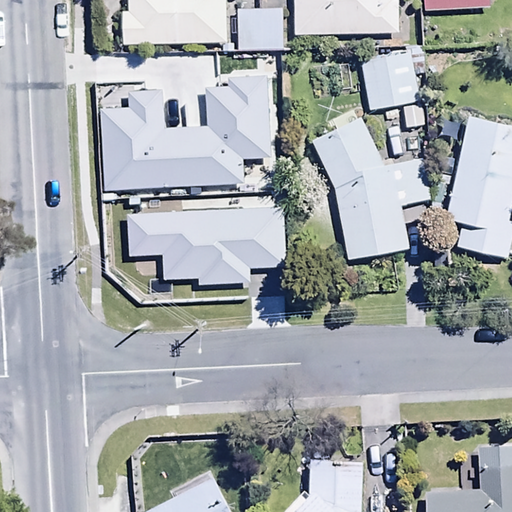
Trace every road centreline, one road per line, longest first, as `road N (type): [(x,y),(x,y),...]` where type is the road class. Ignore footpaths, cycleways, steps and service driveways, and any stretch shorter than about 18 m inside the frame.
road 1 (residential): [(43,381),(511,362)]
road 2 (secondary): [(43,381),(23,0)]
road 3 (tertiary): [(49,511),(43,381)]
